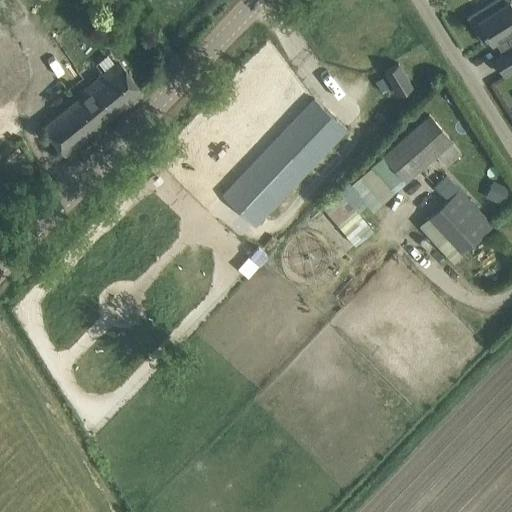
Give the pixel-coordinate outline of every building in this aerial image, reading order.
[(511,0),(494,0),(468,17),(481,38),(486,35),(491,43),(495,41),(503,54),(494,60),(503,75),(511,69),(511,0)] [(0,46),(0,74),(10,91),(33,78),(11,40),(0,46)] [(102,76),(104,78),(44,127),(64,153),(126,103),(127,105),(143,92),(119,62),(102,76)] [(385,71),(398,94),(412,86),(398,63),(385,71)] [(312,95),(221,193),(256,225),(347,128),(312,95)] [(451,141),(429,115),(362,173),(384,199),(451,141)] [(493,178),(486,194),(503,203),(511,187),(493,178)] [(337,188),(319,204),(324,210),(356,244),(375,228),(342,193),(337,188)] [(429,217),(462,253),(493,224),(460,189),(429,217)] [(259,263),(267,255),(258,246),(250,255),(259,263)]
